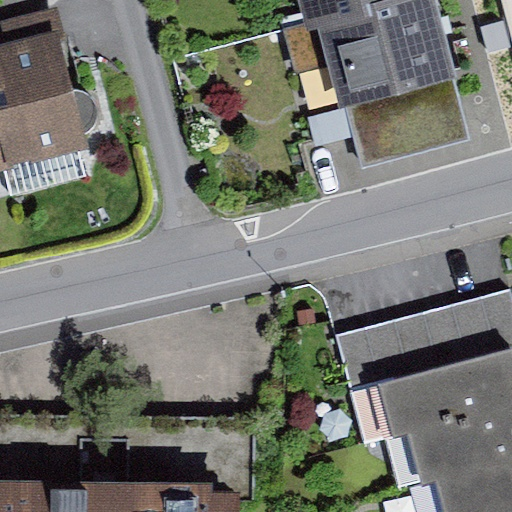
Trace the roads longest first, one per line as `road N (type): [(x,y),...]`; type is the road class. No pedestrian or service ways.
road 1 (residential): [(511,182),(195,260)]
road 2 (residential): [(195,260),(129,0)]
road 3 (residential): [(195,260),(0,305)]
